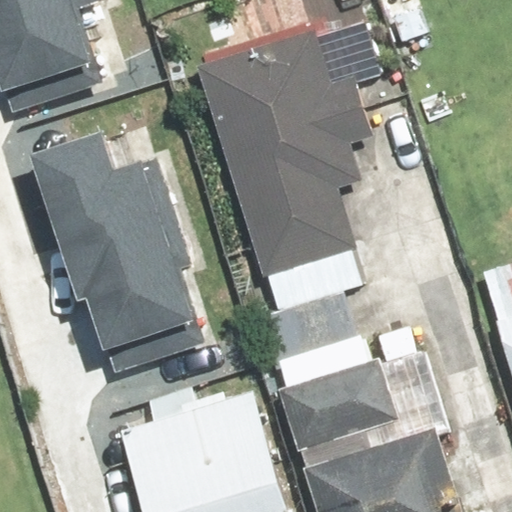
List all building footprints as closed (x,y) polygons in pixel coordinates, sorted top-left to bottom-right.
[(0,0),(0,26),(0,27),(24,101),(110,73),(88,5),(104,0),(0,0)] [(421,0),(337,0),(341,9),(365,0),(372,0),(388,45),(432,30),(421,0)] [(358,8),(194,51),(252,269),(415,226),(358,8)] [(101,288),(122,361),(216,335),(196,266),(208,263),(175,144),(121,160),(112,129),(44,148),(86,292),(101,288)] [(511,326),(495,331),(511,394),(511,326)] [(456,511),(417,362),(278,398),(307,511),(456,511)] [(123,431),(144,511),(287,511),(257,396),(123,431)]
